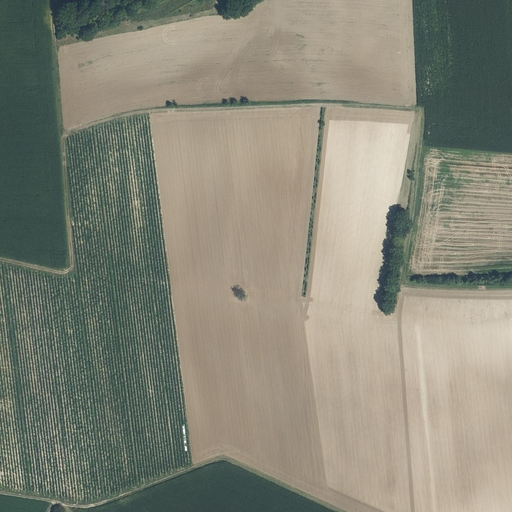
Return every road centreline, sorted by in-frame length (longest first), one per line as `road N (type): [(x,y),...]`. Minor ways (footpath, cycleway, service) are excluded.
road 1 (track): [(61,134),(171,109),(412,108),(420,114),(402,283),(511,286)]
road 2 (track): [(338,511),(225,458),(90,506),(0,493)]
road 3 (track): [(0,261),(70,270),(53,0)]
